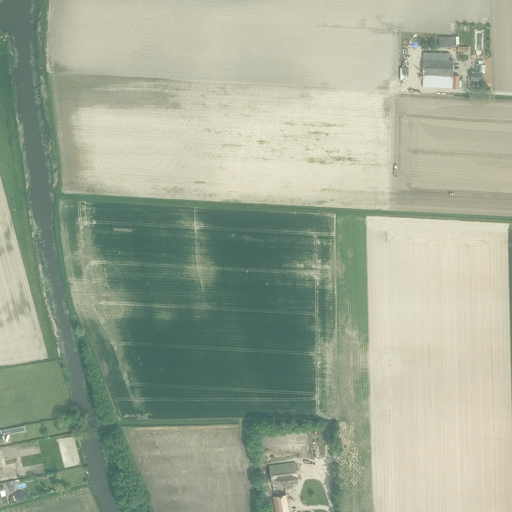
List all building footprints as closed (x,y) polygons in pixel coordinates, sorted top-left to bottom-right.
[(453,88),(453,83),(454,60),(449,60),(450,53),(424,53),(423,87),(453,88)] [(482,81),(482,76),(483,73),(482,72),(483,61),(479,61),(478,70),(476,70),(476,72),(472,71),(471,80),(482,81)] [(295,463),(269,467),(271,484),(298,480),(295,463)] [(0,506),(4,505),(4,504),(8,503),(6,496),(4,490),(5,490),(4,487),(0,487),(0,506)] [(24,492),(14,494),(16,501),(26,499),(24,492)] [(289,511),(286,494),(272,497),(275,511),(289,511)]
